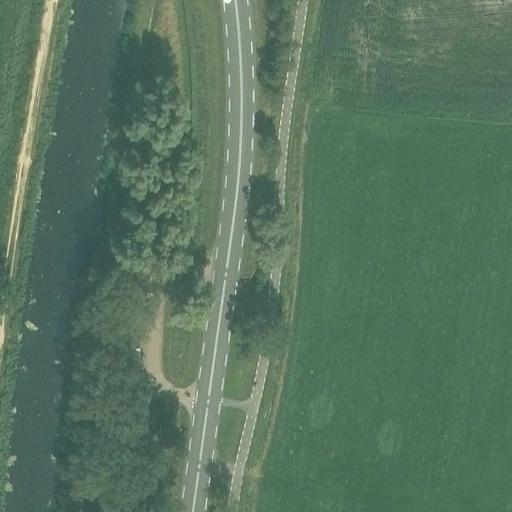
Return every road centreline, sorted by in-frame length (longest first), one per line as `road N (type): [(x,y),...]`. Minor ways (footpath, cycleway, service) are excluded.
road 1 (primary): [(208,400),(240,149),(235,0)]
road 2 (track): [(53,0),(0,355)]
